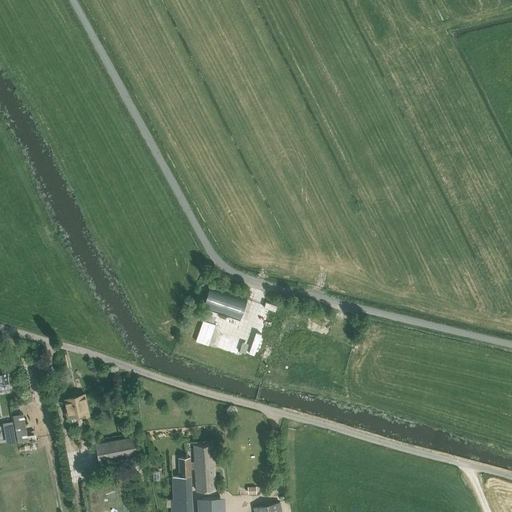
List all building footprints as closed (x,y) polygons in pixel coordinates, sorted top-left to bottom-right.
[(203,307),(241,320),(248,299),(210,286),(203,307)] [(260,325),(297,334),(303,309),(266,300),(260,325)] [(201,324),(224,332),(229,317),(206,310),(201,324)] [(324,370),(329,350),(277,337),(273,355),(269,354),(271,346),(254,341),(250,359),(267,363),(267,362),(270,362),(267,376),(285,380),(289,363),(297,365),(297,363),(324,370)] [(0,389),(10,388),(8,381),(6,365),(0,366),(0,389)] [(84,416),(89,413),(84,393),(64,398),(67,414),(69,418),(75,418),(84,416)] [(18,442),(28,440),(23,413),(13,415),(18,442)] [(99,461),(138,453),(135,436),(95,443),(99,461)] [(195,461),(195,466),(196,489),(216,488),(213,444),(193,445),(195,461)] [(173,498),(171,498),(171,511),(193,511),(191,466),(195,466),(195,461),(191,461),(191,456),(179,457),(180,475),(172,476),(173,498)] [(134,500),(140,498),(137,480),(131,481),(134,500)] [(199,511),(222,511),(222,496),(199,497),(199,511)] [(282,511),(280,501),(254,506),(255,511),(282,511)]
